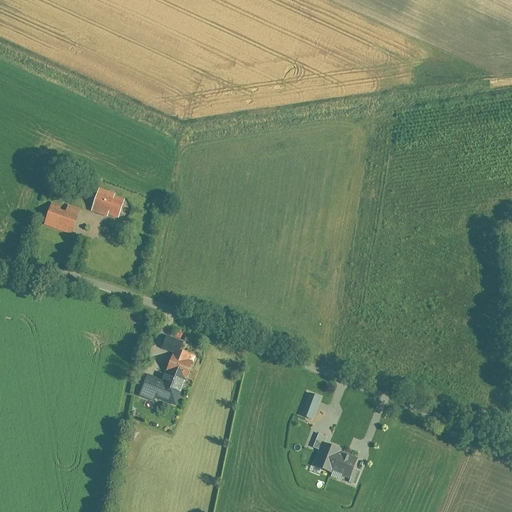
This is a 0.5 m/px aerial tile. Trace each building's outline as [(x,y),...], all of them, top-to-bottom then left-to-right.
[(102,192),(95,213),(119,221),(126,201),(102,192)] [(53,207),(47,226),(75,235),(81,216),(53,207)] [(192,362),(187,360),(189,356),(175,350),(162,382),(147,376),(140,394),(154,399),(156,395),(175,403),(192,362)] [(309,394),(301,416),(311,419),(319,398),(309,394)] [(323,444),(316,463),(323,465),(322,468),(331,472),(332,470),(350,477),(357,459),(339,452),(340,450),(323,444)]
